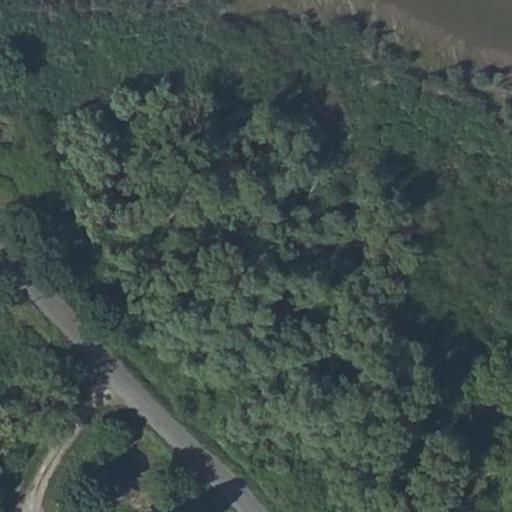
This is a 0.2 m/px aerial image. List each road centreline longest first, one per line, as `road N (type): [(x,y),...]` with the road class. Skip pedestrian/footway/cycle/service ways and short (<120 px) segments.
road 1 (residential): [(256,511),(117,383)]
road 2 (track): [(117,383),(21,507)]
